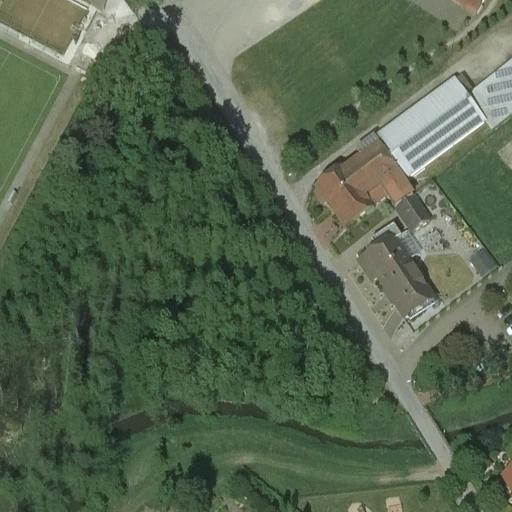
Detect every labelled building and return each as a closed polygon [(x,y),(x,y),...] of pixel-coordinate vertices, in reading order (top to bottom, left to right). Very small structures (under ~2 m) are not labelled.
[(451,0),(453,1),(453,2),(454,2),(461,6),(460,7),(461,7),(462,7),(475,16),(476,17),(476,16),(486,0),(451,0)] [(511,64),(478,92),(504,124),(511,117),(511,64)] [(455,84),(357,156),(360,160),(344,171),(367,203),(349,217),(354,224),(371,211),(372,212),(373,211),(373,210),(387,200),(395,213),(396,212),(396,211),(413,200),(404,186),(486,126),(455,84)] [(343,172),(318,191),(319,193),(318,197),(324,206),(329,206),(341,223),(349,217),(367,203),(344,171),(343,172)] [(413,200),(396,211),(396,212),(412,235),(430,224),(413,200)] [(407,264),(395,245),(401,240),(395,230),(372,244),(378,254),(359,266),(372,286),(378,282),(386,294),(385,295),(393,308),(395,307),(405,323),(434,304),(408,264),(407,264)] [(484,254),(468,265),(481,282),(496,272),(484,254)]
